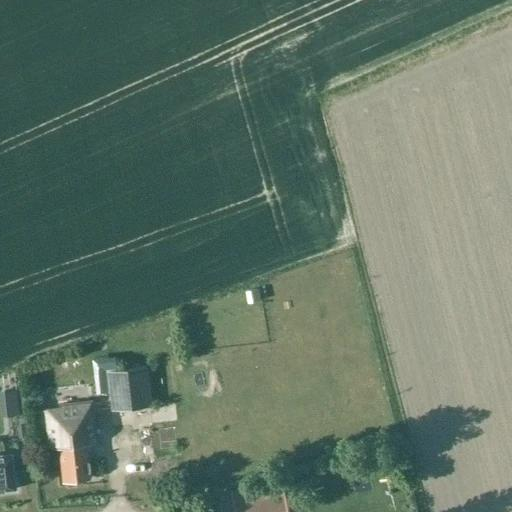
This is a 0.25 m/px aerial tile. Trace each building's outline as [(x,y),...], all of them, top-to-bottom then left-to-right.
[(112,410),(151,406),(147,366),(108,371),(112,410)] [(22,389),(5,391),(7,415),(25,413),(22,389)] [(87,444),(98,443),(93,401),(60,405),(60,409),(33,412),(35,429),(47,427),(50,449),(60,448),(64,481),(70,481),(70,483),(76,483),(78,480),(91,479),(87,444)] [(27,424),(19,425),(21,437),(29,436),(27,424)] [(0,490),(13,489),(16,489),(15,487),(11,456),(12,456),(11,454),(9,454),(3,455),(0,455),(0,490)] [(256,486),(230,491),(234,511),(286,511),(280,483),(257,488),(256,486)]
